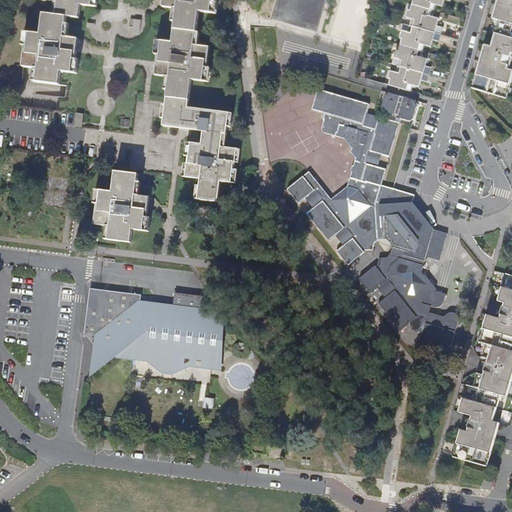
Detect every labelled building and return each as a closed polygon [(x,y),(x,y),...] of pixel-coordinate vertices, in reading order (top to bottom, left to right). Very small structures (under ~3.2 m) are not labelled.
[(35,68),(33,82),(60,85),(61,72),(77,74),(79,60),(76,60),(77,52),(78,40),(68,38),(69,25),(66,25),(67,17),(79,19),(81,6),(97,7),(98,0),(43,0),(43,1),(55,2),(53,15),(44,14),(41,35),(24,33),(22,46),(25,46),(23,67),(35,68)] [(167,98),(189,101),(192,81),(209,83),(211,69),(207,69),(210,48),(197,47),(199,34),(197,33),(199,12),(216,14),(218,1),(215,1),(215,0),(163,0),(163,5),(163,8),(174,9),(172,21),(175,22),(173,43),(156,41),(155,54),(158,55),(156,76),(166,77),(164,90),(168,91),(167,98)] [(443,7),(445,0),(444,0),(413,0),(410,11),(408,10),(406,17),(412,19),(408,33),(402,31),(400,39),(402,39),(399,51),(397,51),(396,50),(394,58),(400,60),(396,73),(390,71),(388,78),(390,79),(389,85),(411,92),(413,85),(420,87),(421,81),(426,67),(428,59),(421,57),(424,45),(431,48),(433,40),(437,27),(439,19),(433,17),(436,5),(443,7)] [(511,0),(497,0),(492,19),(499,21),(491,47),(485,46),(483,53),(480,62),(472,89),(506,99),(508,93),(510,88),(510,85),(511,79),(511,71),(508,70),(509,67),(510,67),(511,61),(511,57),(511,58),(511,56),(511,0)] [(130,27),(132,27),(131,34),(139,35),(141,21),(131,20),(130,27)] [(443,28),(437,27),(433,40),(439,42),(443,28)] [(432,68),(426,67),(421,81),(427,83),(432,68)] [(425,217),(413,204),(415,196),(394,190),(381,186),(385,170),(378,168),(382,155),(389,157),(399,124),(395,123),(390,121),(389,122),(384,121),(385,120),(379,118),(366,114),(369,106),(318,91),(315,100),(316,100),(315,105),(313,105),(312,111),(324,114),(325,117),(322,129),(323,133),(344,139),(352,148),(351,153),(356,159),(353,166),(352,167),(351,171),(352,172),(350,179),(351,179),(350,183),(348,183),(348,185),(349,185),(349,187),(332,201),(309,174),(288,189),(308,214),(329,241),(335,236),(343,246),(338,251),(349,265),(352,263),(351,262),(360,255),(361,256),(365,253),(365,251),(373,251),(375,243),(379,241),(384,241),(387,241),(390,244),(425,217)] [(416,101),(408,99),(396,95),(389,94),(385,96),(382,108),(384,112),(398,116),(400,120),(410,122),(413,120),(418,105),(416,101)] [(189,102),(166,100),(164,127),(204,132),(202,145),(187,143),(185,156),(188,157),(186,178),(201,180),(200,187),(197,187),(195,200),(218,203),(221,182),(236,184),(238,171),(235,170),(235,163),(238,164),(240,150),(225,148),(228,128),(231,128),(233,115),(188,109),(189,102)] [(75,127),(82,128),(84,115),(76,114),(75,127)] [(121,120),(120,127),(128,128),(129,121),(121,120)] [(107,227),(105,240),(130,244),(132,230),(149,233),(151,219),(147,218),(150,198),(139,197),(141,183),(138,183),(139,175),(115,172),(112,193),(95,191),(94,204),(98,205),(95,225),(107,227)] [(375,266),(359,279),(371,295),(406,342),(440,354),(441,350),(452,345),(459,320),(458,318),(457,315),(455,314),(453,313),(450,313),(448,314),(446,315),(444,317),(429,312),(431,308),(432,308),(435,308),(437,308),(440,307),(442,306),(444,304),(444,301),(445,299),(446,297),(447,296),(447,295),(436,291),(436,289),(426,275),(424,275),(422,272),(426,258),(439,262),(448,234),(435,229),(425,217),(390,245),(390,247),(391,249),(390,253),(388,256),(386,258),(378,258),(378,261),(378,262),(377,265),(375,266)] [(465,389),(464,394),(459,412),(471,416),(470,420),(467,428),(468,429),(467,432),(461,430),(456,446),(455,451),(453,457),(487,467),(495,440),(497,431),(500,424),(493,422),(501,396),(507,397),(511,383),(511,380),(511,276),(506,274),(504,281),(502,286),(498,302),(504,304),(503,307),(502,307),(499,316),(500,316),(499,319),(487,316),(481,336),(480,341),(479,343),(485,345),(482,358),(488,360),(487,364),(486,363),(483,372),(484,372),(483,376),(477,374),(473,388),(466,386),(465,389)] [(142,295),(90,289),(84,333),(91,341),(94,345),(98,350),(106,344),(116,357),(147,361),(163,373),(172,374),(190,366),(221,370),(223,314),(212,298),(175,294),(173,307),(140,303),(142,295)] [(90,378),(116,357),(106,344),(98,350),(94,345),(90,378)] [(204,398),(203,408),(213,409),(214,400),(204,398)] [(253,458),(266,460),(268,442),(253,440),(252,451),(254,455),(253,458)] [(285,460),(285,459),(284,458),(286,457),(287,444),(268,442),(266,460),(282,462),(285,460)] [(466,468),(463,480),(481,485),(484,473),(466,468)]
